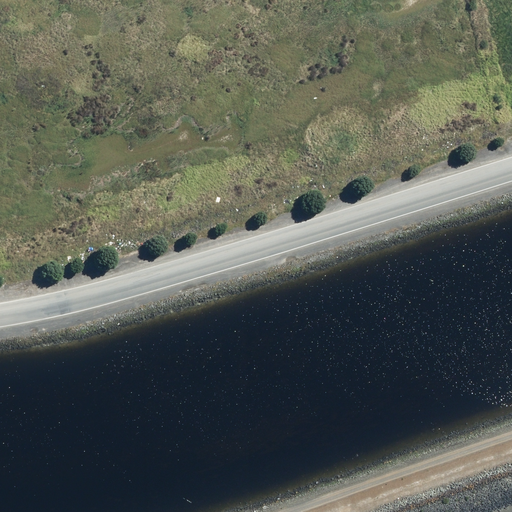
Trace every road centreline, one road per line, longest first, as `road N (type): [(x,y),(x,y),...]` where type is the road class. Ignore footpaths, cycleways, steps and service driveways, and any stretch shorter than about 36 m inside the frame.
road 1 (unclassified): [(511,179),(126,297),(0,321)]
road 2 (track): [(316,511),(511,443)]
